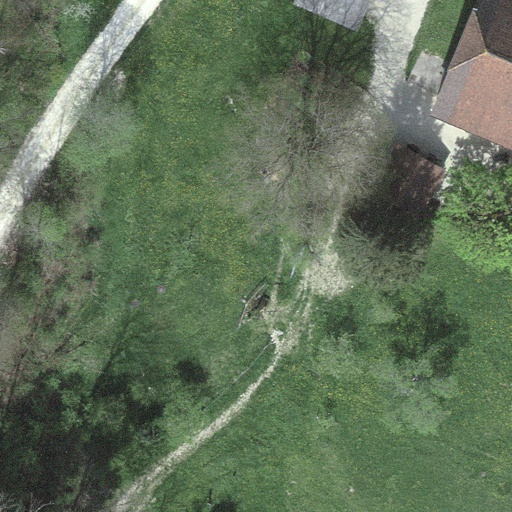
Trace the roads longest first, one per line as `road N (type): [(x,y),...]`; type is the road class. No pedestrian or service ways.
road 1 (track): [(416,0),(291,326),(226,414),(141,484),(127,511)]
road 2 (track): [(0,217),(140,0)]
